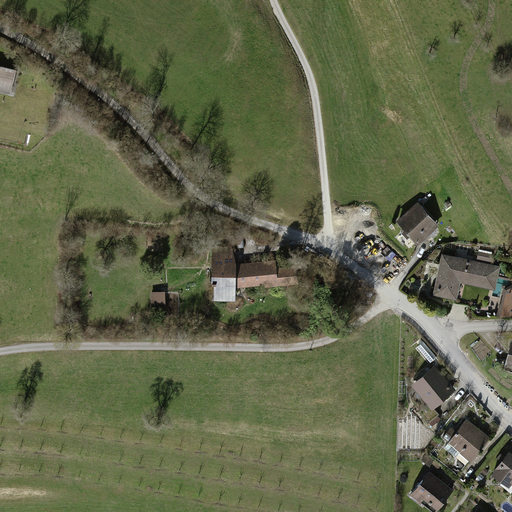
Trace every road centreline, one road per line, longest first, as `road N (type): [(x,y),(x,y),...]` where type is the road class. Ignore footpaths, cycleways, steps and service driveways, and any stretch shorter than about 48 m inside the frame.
road 1 (residential): [(389,293),(369,317),(335,336),(292,347),(0,353)]
road 2 (residential): [(327,249),(188,185),(68,75),(0,26)]
road 3 (residential): [(327,249),(314,91),(271,0)]
